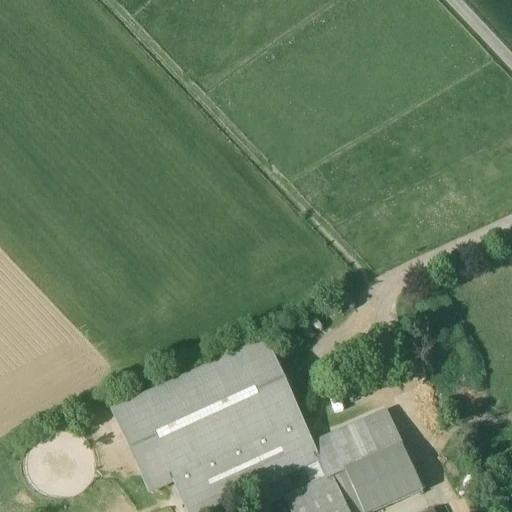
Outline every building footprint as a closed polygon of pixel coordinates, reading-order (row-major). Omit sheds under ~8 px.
[(264,346),(113,415),(149,494),(174,482),(300,425),(264,346)] [(385,413),(310,447),(317,462),(326,482),(338,477),(344,474),(401,448),(385,413)] [(300,425),(174,482),(187,511),(207,511),(306,468),(317,462),(310,447),(300,425)] [(401,448),(344,474),(362,511),(382,511),(423,494),(401,448)] [(306,468),(315,488),(326,482),(317,462),(306,468)] [(293,498),(299,511),(345,511),(353,508),(338,477),(326,482),(315,488),(293,498)]
